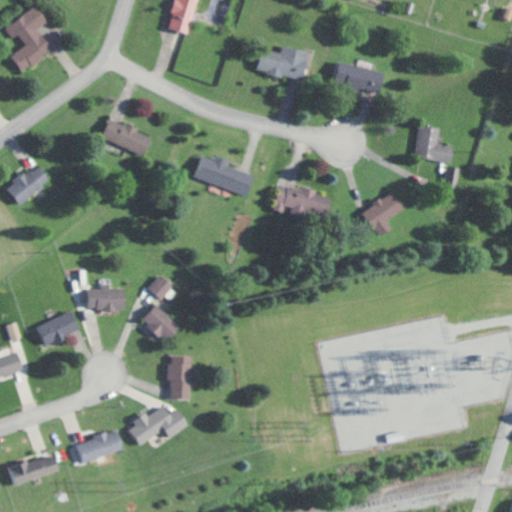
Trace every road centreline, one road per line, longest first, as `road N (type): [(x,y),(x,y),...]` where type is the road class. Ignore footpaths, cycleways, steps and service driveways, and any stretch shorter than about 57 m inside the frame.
road 1 (residential): [(102,54),(204,105),(346,140)]
road 2 (residential): [(124,0),(90,69),(0,137)]
